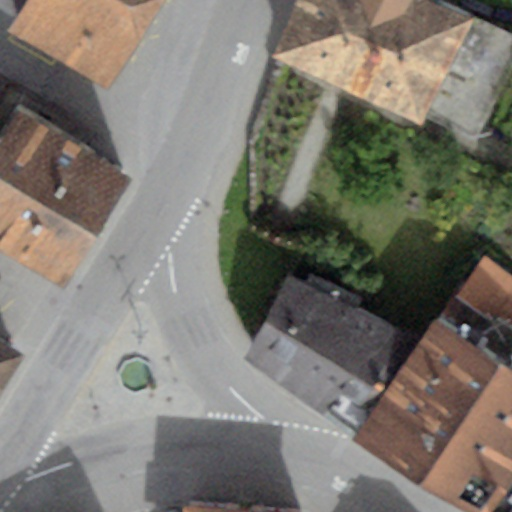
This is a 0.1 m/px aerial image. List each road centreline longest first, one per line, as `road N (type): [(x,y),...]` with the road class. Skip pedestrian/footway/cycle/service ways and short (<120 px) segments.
road 1 (tertiary): [(172,188),(0,469)]
road 2 (tertiary): [(279,448),(188,332),(168,251),(172,188)]
road 3 (tertiary): [(279,448),(141,445),(0,497)]
road 4 (tertiary): [(172,188),(250,0)]
road 5 (tertiary): [(431,511),(349,466),(279,448)]
